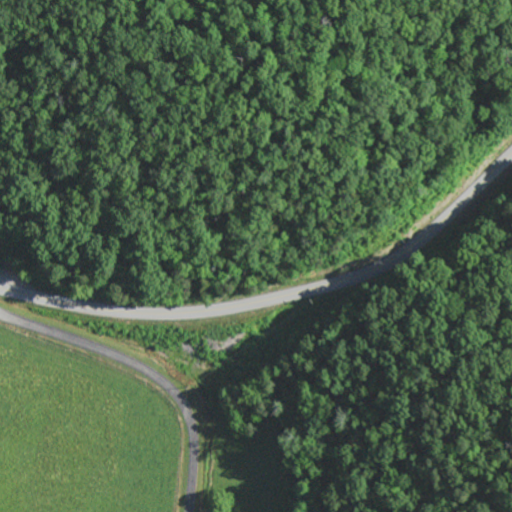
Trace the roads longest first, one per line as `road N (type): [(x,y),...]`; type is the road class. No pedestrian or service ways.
road 1 (secondary): [(0,288),(158,314),(317,289),(405,254),(511,155)]
road 2 (residential): [(0,311),(126,360),(179,400),(195,439),(191,511)]
